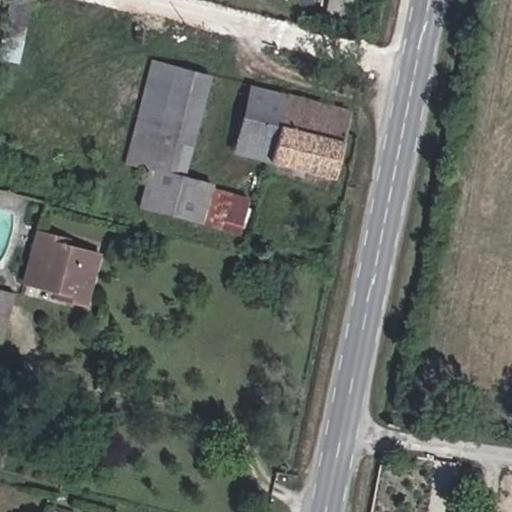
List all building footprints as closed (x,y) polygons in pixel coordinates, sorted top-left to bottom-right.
[(168,55),(151,119),(190,131),(209,66),(168,55)] [(229,145),(262,156),(281,95),(247,84),(229,145)] [(281,95),(262,156),(324,177),(343,114),(281,95)] [(141,156),(130,198),(192,218),(205,179),(141,156)] [(237,191),(205,179),(192,218),(226,229),(237,191)] [(42,231),(45,217),(28,212),(14,270),(42,277),(55,279),(52,294),(81,301),(95,243),(62,235),(42,231)] [(65,221),(45,217),(42,231),(62,235),(65,221)] [(38,291),(52,294),(55,279),(42,277),(38,291)] [(0,285),(0,336),(3,337),(17,290),(0,285)]
